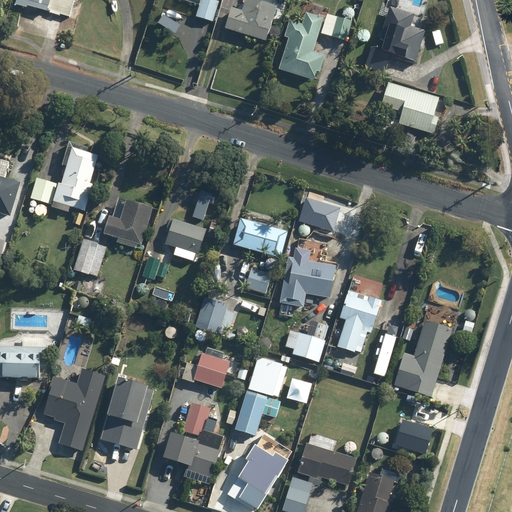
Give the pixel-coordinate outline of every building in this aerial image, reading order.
[(19,0),(17,9),(29,13),(30,10),(50,17),(50,14),(71,21),(77,3),(68,0),(19,0)] [(213,26),(219,5),(202,0),(196,20),(213,26)] [(225,34),(266,46),(276,10),(246,1),(242,15),(231,12),(225,34)] [(415,69),(425,35),(410,30),(414,19),(389,11),(384,29),(389,30),(382,55),(363,49),(360,57),(369,60),(365,72),(385,78),(390,61),(415,69)] [(313,56),(323,22),(305,16),(302,29),(289,25),(284,42),(289,43),(279,75),(313,85),(314,82),(316,77),(319,76),(324,59),(313,56)] [(182,28),(162,17),(156,27),(176,38),(182,28)] [(351,25),(327,18),(321,37),(345,44),(351,25)] [(398,129),(434,140),(439,122),(434,121),(440,102),(388,87),(381,111),(399,116),(398,119),(401,120),(398,129)] [(393,143),(398,124),(384,120),(379,139),(393,143)] [(66,171),(61,189),(58,188),(51,212),(68,216),(70,211),(85,216),(93,188),(90,188),(98,161),(72,153),(69,162),(65,161),(62,170),(66,171)] [(23,187),(0,180),(0,217),(13,221),(23,187)] [(37,180),(30,202),(51,208),(57,186),(37,180)] [(141,250),(152,213),(118,202),(112,222),(108,221),(103,238),(118,243),(117,246),(136,252),(137,249),(141,250)] [(76,216),(73,225),(81,228),(84,218),(76,216)] [(205,235),(174,223),(174,225),(170,224),(166,236),(169,237),(165,248),(196,259),(205,235)] [(233,250),(281,263),(287,237),(240,224),(233,250)] [(97,280),(106,251),(84,243),(74,274),(88,279),(89,277),(97,280)] [(155,284),(160,265),(148,261),(142,280),(155,284)] [(335,271),(288,262),(279,307),(303,312),(306,298),(329,302),(335,271)] [(271,279),(251,273),(246,292),(265,298),(271,279)] [(385,287),(367,282),(364,293),(382,298),(385,287)] [(76,284),(72,291),(79,295),(83,287),(76,284)] [(381,307),(349,296),(341,322),(346,324),(337,350),(355,356),(356,354),(361,356),(367,336),(371,337),(381,307)] [(221,330),(228,308),(204,301),(195,331),(222,339),(224,331),(221,330)] [(70,318),(66,329),(74,332),(78,320),(70,318)] [(475,326),(465,323),(462,333),(467,335),(466,339),(470,341),(475,326)] [(432,401),(452,334),(424,325),(413,360),(405,357),(395,390),(432,401)] [(383,381),(397,339),(388,336),(386,341),(376,337),(363,374),(383,381)] [(319,366),(325,345),(299,337),(292,358),(319,366)] [(49,351),(0,350),(0,370),(5,370),(5,375),(8,375),(7,386),(40,386),(41,375),(45,375),(45,371),(49,371),(49,351)] [(229,367),(202,358),(198,371),(187,368),(182,383),(193,387),(194,384),(221,393),(229,367)] [(240,372),(237,381),(245,383),(247,374),(240,372)] [(82,455),(105,380),(82,373),(77,388),(53,381),(47,402),(49,402),(44,419),(55,422),(54,424),(65,427),(59,448),(82,455)] [(136,454),(154,394),(117,384),(100,443),(136,454)] [(247,397),(236,435),(256,441),(263,418),(276,422),(280,406),(247,397)] [(203,441),(211,413),(191,407),(183,435),(203,441)] [(402,421),(395,445),(427,454),(434,430),(402,421)] [(211,483),(220,455),(199,447),(198,449),(170,440),(162,465),(187,473),(187,475),(211,483)] [(356,463),(307,448),(299,477),(317,483),(317,481),(348,490),(356,463)] [(235,487),(229,498),(251,511),(259,511),(277,483),(278,484),(288,469),(275,461),(272,465),(255,454),(246,467),(248,468),(238,485),(248,491),(246,494),(235,487)] [(359,511),(391,511),(393,508),(394,509),(396,500),(390,498),(394,486),(370,478),(359,511)] [(293,481),(283,511),(304,511),(312,488),(293,481)]
